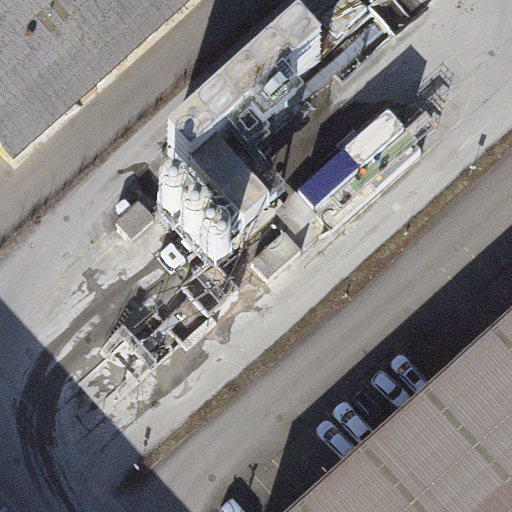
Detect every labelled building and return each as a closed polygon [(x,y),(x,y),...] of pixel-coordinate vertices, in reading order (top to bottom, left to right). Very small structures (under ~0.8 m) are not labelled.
[(0,0),(0,147),(163,0),(0,0)] [(325,60),(303,36),(171,153),(211,197),(201,206),(238,248),(282,209),(246,169),(237,177),(218,155),(325,60)] [(390,118),(301,199),(335,235),(456,123),(442,107),(408,138),(390,118)] [(142,206),(118,227),(129,240),(153,220),(142,206)] [(511,511),(511,325),(303,511),(511,511)]
